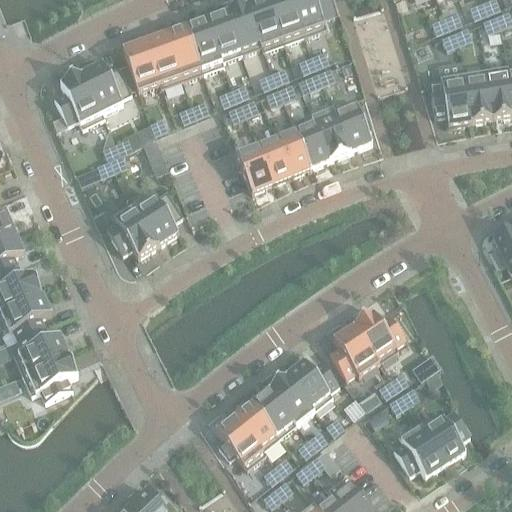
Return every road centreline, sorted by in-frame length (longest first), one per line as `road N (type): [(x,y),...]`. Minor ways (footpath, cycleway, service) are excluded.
road 1 (residential): [(419,175),(366,189),(236,246),(114,326)]
road 2 (residential): [(180,412),(276,338),(446,228)]
road 3 (residential): [(114,326),(4,72)]
road 4 (residential): [(4,72),(157,0)]
road 5 (residential): [(446,228),(511,358)]
road 6 (residential): [(73,511),(161,427)]
